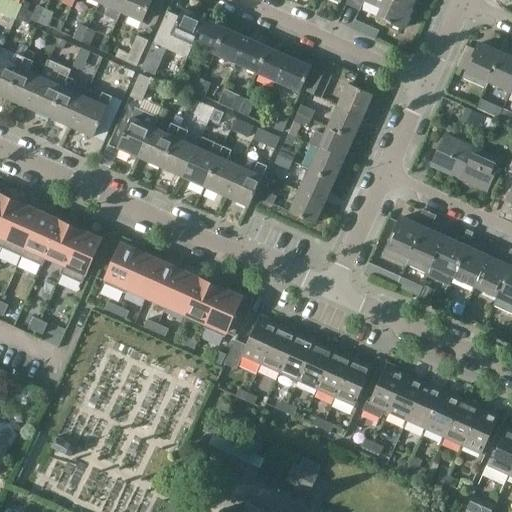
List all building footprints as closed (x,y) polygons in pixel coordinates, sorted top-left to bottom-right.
[(19,13),(24,0),(12,0),(12,1),(10,0),(0,0),(0,12),(15,20),(16,19),(19,13)] [(72,8),(75,0),(62,0),(61,4),(72,8)] [(117,22),(121,12),(126,0),(100,0),(100,2),(110,7),(105,16),(117,22)] [(143,22),(152,0),(126,0),(121,12),(143,22)] [(348,0),(346,5),(360,11),(364,3),(381,10),(378,18),(401,29),(411,7),(396,0),(348,0)] [(39,23),(45,9),(37,5),(31,18),(19,13),(16,19),(28,25),(31,19),(39,23)] [(48,27),(54,13),(45,9),(39,23),(48,27)] [(205,20),(183,10),(179,19),(167,14),(160,29),(194,44),(205,20)] [(0,25),(11,30),(15,20),(0,12),(0,25)] [(215,53),(226,29),(205,20),(194,44),(215,53)] [(356,31),(375,40),(379,31),(356,20),(352,29),(356,31)] [(82,42),(88,28),(80,24),(74,38),(82,42)] [(90,46),(97,32),(88,28),(82,42),(90,46)] [(236,63),(247,39),(226,29),(215,53),(236,63)] [(137,67),(148,42),(137,37),(128,55),(125,62),(137,67)] [(65,41),(59,39),(55,47),(62,50),(66,42),(65,41)] [(257,72),(268,48),(247,39),(236,63),(257,72)] [(501,54),(478,44),(475,50),(467,46),(457,67),(466,71),(463,78),(485,89),(488,81),(501,54)] [(278,82),(284,69),(289,57),(268,48),(257,72),(278,82)] [(76,62),(86,67),(91,56),(81,51),(76,62)] [(119,51),(116,58),(125,62),(128,55),(119,51)] [(0,95),(7,98),(25,58),(16,54),(11,64),(0,58),(0,95)] [(510,91),(511,87),(511,58),(501,54),(488,81),(510,91)] [(300,91),(311,67),(289,57),(284,69),(278,82),(300,91)] [(29,108),(42,78),(29,72),(34,62),(25,58),(7,98),(29,108)] [(50,118),(68,77),(71,70),(50,60),(42,78),(29,108),(50,118)] [(322,96),(327,85),(331,76),(317,70),(313,79),(308,90),(322,96)] [(141,102),(151,80),(139,75),(130,97),(141,102)] [(197,94),(204,79),(196,75),(189,90),(197,94)] [(71,127),(85,97),(72,91),(76,81),(68,77),(50,118),(71,127)] [(205,97),(212,83),(204,79),(197,94),(205,97)] [(363,114),(372,95),(348,84),(339,103),(363,114)] [(239,113),(246,98),(225,89),(218,103),(239,113)] [(94,137),(112,97),(102,93),(98,103),(85,97),(71,127),(94,137)] [(247,116),(254,101),(246,98),(239,113),(247,116)] [(354,134),(363,114),(339,103),(330,123),(354,134)] [(488,114),(497,118),(499,118),(503,108),(492,104),(488,113),(488,114)] [(311,120),(314,112),(300,106),(297,114),(311,120)] [(140,157),(153,128),(158,118),(136,108),(119,147),(140,157)] [(219,123),(224,112),(214,108),(210,119),(219,123)] [(480,129),(485,117),(466,108),(460,121),(480,129)] [(509,123),(511,116),(511,113),(503,109),(499,118),(509,123)] [(282,131),(288,118),(279,114),(274,128),(282,131)] [(307,128),(311,120),(297,114),(291,128),(299,132),(302,126),(307,128)] [(231,130),(249,138),(254,126),(236,118),(231,130)] [(494,132),(499,123),(487,118),(483,127),(494,132)] [(346,153),(354,134),(330,123),(325,136),(315,132),(312,138),(346,153)] [(161,166),(179,127),(170,124),(166,134),(153,128),(140,157),(161,166)] [(183,177),(196,148),(201,138),(179,127),(161,166),(183,177)] [(270,159),(280,137),(259,128),(255,138),(266,143),(261,155),(270,159)] [(459,179),(472,149),(443,136),(430,166),(459,179)] [(336,174),(346,153),(312,138),(309,145),(318,149),(312,163),(336,174)] [(205,186),(223,147),(214,143),(209,154),(196,148),(183,177),(205,186)] [(227,196),(240,167),(227,161),(232,151),(223,147),(205,186),(227,196)] [(293,161),(296,153),(282,147),(279,155),(293,161)] [(487,192),(501,162),(472,149),(459,179),(487,192)] [(289,169),(293,161),(279,155),(275,163),(289,169)] [(249,206),(266,167),(257,163),(253,173),(240,167),(227,196),(249,206)] [(326,195),(335,177),(336,174),(312,163),(302,184),(326,195)] [(317,216),(326,195),(302,184),(293,205),(317,216)] [(272,205),(277,196),(263,190),(259,199),(272,205)] [(0,199),(0,246),(2,247),(22,204),(2,195),(0,199)] [(2,247),(22,256),(41,213),(22,205),(22,204),(2,247)] [(61,222),(60,221),(60,222),(41,213),(22,256),(43,265),(44,262),(43,261),(61,222)] [(415,225),(400,218),(390,213),(373,250),(379,253),(382,246),(409,257),(424,222),(418,219),(415,225)] [(427,275),(431,267),(444,237),(428,230),(435,216),(428,213),(424,222),(409,257),(405,265),(427,275)] [(64,270),(82,231),(61,222),(43,261),(44,262),(63,270),(64,270)] [(453,277),(468,242),(472,233),(466,230),(459,244),(444,237),(431,267),(453,277)] [(82,231),(64,270),(63,270),(61,274),(82,283),(101,240),(82,231)] [(474,287),(488,257),(472,250),(475,245),(468,242),(453,277),(474,287)] [(125,293),(127,289),(143,254),(122,245),(104,284),(125,293)] [(496,297),(511,261),(511,250),(510,250),(503,264),(488,257),(474,287),(496,297)] [(143,254),(127,289),(147,297),(162,263),(143,254)] [(511,261),(496,297),(511,303),(511,261)] [(147,297),(167,306),(182,271),(162,263),(147,297)] [(182,271),(167,306),(186,315),(202,280),(182,271)] [(222,289),(202,280),(186,315),(206,323),(206,324),(222,289)] [(431,302),(435,291),(424,286),(419,297),(431,302)] [(234,336),(244,313),(237,310),(242,298),(222,289),(206,324),(206,323),(204,328),(225,337),(227,333),(234,336)] [(1,302),(0,305),(0,314),(4,317),(8,306),(1,302)] [(119,307),(108,302),(105,309),(116,314),(119,307)] [(456,302),(452,311),(461,315),(465,306),(456,302)] [(119,307),(116,314),(126,319),(130,312),(119,307)] [(260,364),(278,326),(269,322),(270,320),(259,315),(246,345),(236,341),(225,365),(236,370),(242,356),(260,364)] [(29,329),(36,332),(40,321),(33,318),(29,329)] [(144,327),(155,332),(158,325),(147,320),(144,327)] [(40,321),(36,332),(43,335),(48,324),(40,321)] [(155,332),(166,337),(169,330),(158,325),(155,332)] [(279,373),(296,335),(278,326),(260,364),(279,373)] [(297,381),(315,343),(296,335),(279,373),(297,381)] [(187,338),(184,345),(195,350),(198,343),(188,338),(187,338)] [(316,390),(333,351),(315,343),(297,381),(316,390)] [(335,398),(352,360),(333,351),(316,390),(335,398)] [(219,352),(214,363),(221,366),(226,356),(219,352)] [(354,407),(371,368),(352,360),(335,398),(354,407)] [(385,417),(387,413),(405,374),(396,370),(397,368),(386,364),(368,405),(365,403),(361,412),(379,419),(381,415),(385,417)] [(406,421),(423,383),(405,374),(387,413),(406,421)] [(424,430),(442,391),(423,383),(406,421),(424,430)] [(243,402),(247,393),(238,389),(234,398),(243,402)] [(443,438),(460,399),(442,391),(424,430),(443,438)] [(253,406),(257,398),(247,393),(243,402),(253,406)] [(283,413),(287,405),(289,399),(280,395),(274,409),(283,413)] [(461,446),(478,407),(460,399),(443,438),(461,446)] [(292,417),(296,409),(287,405),(283,413),(292,417)] [(480,455),(498,416),(478,407),(461,446),(480,455)] [(320,429),(324,421),(315,417),(311,425),(320,429)] [(227,441),(233,430),(210,418),(203,431),(212,436),(213,434),(227,441)] [(330,434),(333,425),(324,421),(320,429),(330,434)] [(508,475),(511,466),(511,431),(506,429),(489,466),(508,475)] [(69,457),(70,454),(74,447),(55,437),(50,448),(69,457)] [(370,452),(374,443),(364,439),(361,447),(370,452)] [(379,456),(383,448),(374,443),(370,452),(379,456)] [(423,482),(425,476),(428,471),(418,467),(420,463),(411,459),(408,466),(405,474),(423,482)] [(405,474),(408,466),(398,462),(395,469),(405,474)] [(432,479),(437,466),(431,464),(428,471),(425,476),(432,479)] [(310,492),(317,477),(293,465),(285,480),(310,492)] [(444,485),(448,476),(450,470),(441,466),(435,480),(444,485)] [(453,489),(457,481),(448,476),(444,485),(453,489)] [(264,511),(250,505),(247,500),(245,501),(239,511),(264,511)]
